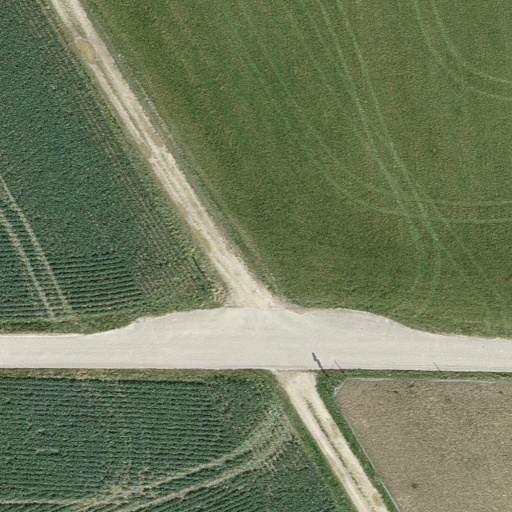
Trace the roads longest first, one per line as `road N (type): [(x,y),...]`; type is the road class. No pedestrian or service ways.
road 1 (track): [(62,0),(373,511)]
road 2 (track): [(0,344),(511,350)]
